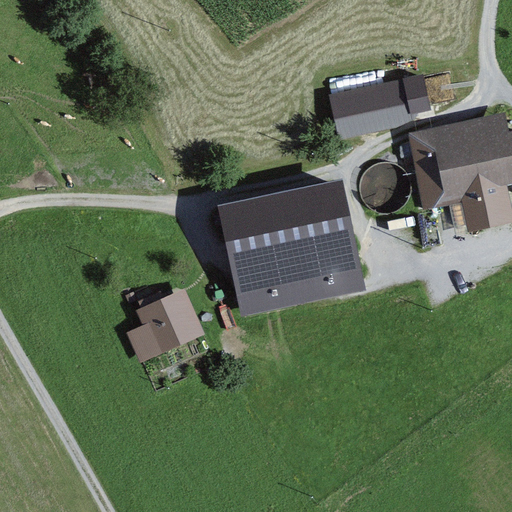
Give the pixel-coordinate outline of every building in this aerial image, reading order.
[(328,96),(338,141),(398,128),(416,120),(415,115),(431,112),(423,75),(328,96)] [(504,115),(408,135),(425,211),(449,206),(455,236),(511,223),(511,208),(507,186),(511,185),(511,133),(509,134),(504,115)] [(409,198),(411,188),(409,178),(404,170),(395,164),(386,162),(376,164),(367,170),(362,178),(360,188),(362,198),(367,206),(376,212),(386,214),(395,212),(404,206),(409,198)] [(341,181),(218,208),(242,318),(365,291),(341,181)] [(204,335),(184,289),(135,310),(142,327),(127,333),(140,363),(204,335)]
